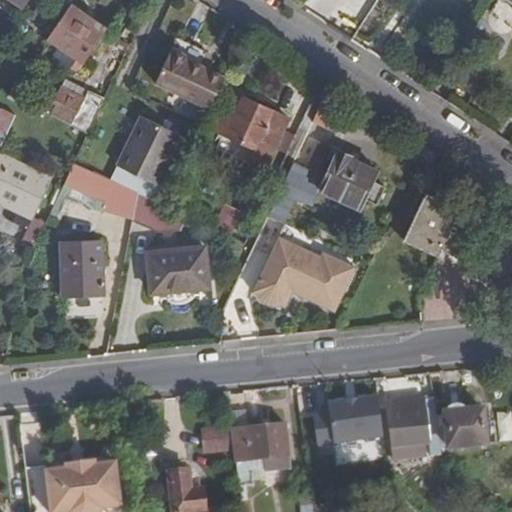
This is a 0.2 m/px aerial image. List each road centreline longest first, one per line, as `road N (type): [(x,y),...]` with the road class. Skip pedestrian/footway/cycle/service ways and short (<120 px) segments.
road 1 (residential): [(0,388),(511,335)]
road 2 (residential): [(511,177),(241,0)]
